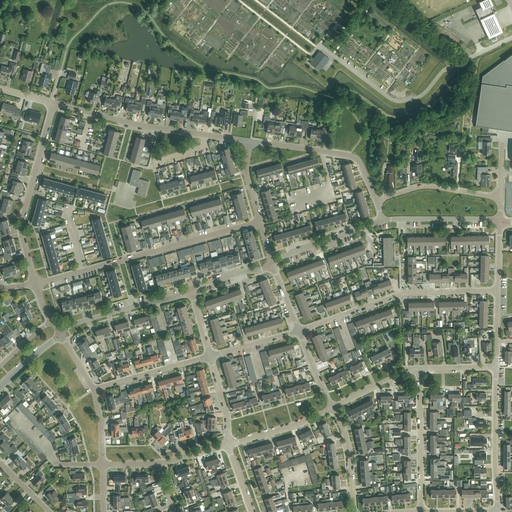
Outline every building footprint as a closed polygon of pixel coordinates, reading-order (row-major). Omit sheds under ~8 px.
[(490,0),(484,0),(480,2),(482,6),(475,9),(489,39),(503,32),(494,13),(496,12),(490,0)] [(371,17),(385,27),(388,24),(374,14),(371,17)] [(320,71),(329,59),(319,51),(310,63),(320,71)] [(511,131),(511,54),(482,76),(475,126),(511,131)] [(14,74),(17,64),(10,63),(9,68),(2,66),(0,72),(0,74),(9,76),(10,72),(14,74)] [(52,65),(42,63),(39,73),(42,73),(39,85),(47,87),(48,80),(49,81),(51,75),(49,74),(52,65)] [(29,82),(32,71),(24,69),(21,80),(29,82)] [(69,72),(68,75),(67,79),(69,79),(65,92),(74,94),(76,88),(77,89),(79,82),(74,81),(76,74),(69,72)] [(100,91),(95,89),(94,93),(88,91),(87,92),(86,92),(86,93),(86,94),(86,95),(86,96),(87,97),(88,98),(87,101),(92,102),(93,100),(97,101),(100,91)] [(110,107),(112,98),(109,98),(110,95),(104,94),(102,101),(105,102),(104,106),(110,107)] [(112,98),(110,107),(116,109),(117,105),(120,106),(121,100),(122,97),(117,95),(116,97),(115,99),(112,98)] [(145,104),(146,95),(141,95),(140,102),(135,101),(134,103),(132,113),(138,114),(139,110),(141,110),(143,103),(145,104)] [(125,111),(132,113),(134,103),(131,102),(131,101),(125,99),(124,106),(126,107),(125,111)] [(154,116),(155,107),(152,107),(151,101),(147,100),(146,111),(148,111),(148,115),(154,116)] [(18,119),(20,111),(15,109),(16,107),(3,103),(0,113),(13,116),(12,118),(18,119)] [(155,107),(154,116),(161,117),(161,113),(164,114),(165,108),(166,103),(162,103),(162,104),(156,103),(156,107),(155,107)] [(176,119),(178,106),(178,105),(172,105),(169,104),(167,114),(170,115),(170,118),(176,119)] [(191,109),(192,109),(192,104),(190,104),(189,105),(188,115),(190,115),(192,116),(191,122),(198,123),(199,114),(195,113),(196,110),(191,109)] [(186,117),(186,114),(188,115),(189,105),(188,105),(187,107),(178,106),(176,119),(182,120),(183,116),(186,117)] [(28,120),(38,123),(41,113),(30,111),(30,113),(26,112),(24,120),(28,121),(28,120)] [(199,114),(198,123),(204,124),(205,118),(208,118),(209,112),(204,111),(203,114),(199,114)] [(227,126),(229,114),(229,112),(221,111),(220,116),(215,116),(214,121),(215,122),(215,125),(220,126),(220,125),(227,126)] [(247,116),(247,112),(240,111),(240,115),(234,115),(233,125),(241,126),(242,116),(247,116)] [(68,124),(69,123),(70,120),(74,121),(75,119),(70,117),(70,118),(61,116),(60,122),(68,124)] [(271,117),(264,116),(263,125),(263,129),(267,129),(267,131),(267,133),(273,134),(275,123),(275,120),(270,120),(271,117)] [(285,128),(286,120),(284,120),(284,122),(279,121),(279,123),(275,123),(273,134),(279,135),(279,133),(280,133),(280,127),(285,128)] [(295,135),(296,126),(291,125),(292,123),(287,122),(287,120),(286,120),(285,128),(289,129),(289,134),(288,136),(291,137),(292,135),(295,135)] [(73,125),(69,123),(68,124),(60,122),(58,128),(67,130),(68,126),(73,127),(73,125)] [(306,131),(307,125),(301,124),(301,127),(296,126),(295,135),(298,136),(298,138),(301,138),(301,136),(302,130),(306,131)] [(317,138),(318,129),(313,128),(313,126),(307,125),(306,131),(311,132),(310,138),(310,139),(313,140),(313,138),(317,138)] [(318,129),(317,138),(320,139),(320,141),(322,141),(323,139),(324,133),(328,134),(329,128),(322,127),(322,130),(318,129)] [(0,137),(3,138),(4,132),(10,134),(11,130),(3,128),(2,131),(0,130),(0,137)] [(71,131),(67,130),(58,128),(56,134),(65,136),(66,132),(71,133),(71,131)] [(108,135),(117,138),(119,131),(110,129),(108,134),(104,133),(103,135),(108,136),(108,135)] [(22,134),(20,141),(23,142),(22,146),(31,148),(33,142),(27,140),(28,138),(29,138),(28,137),(28,136),(22,134)] [(70,137),(65,136),(56,134),(54,140),(63,143),(65,138),(69,139),(70,137)] [(116,144),(117,138),(108,135),(108,136),(107,140),(102,139),(102,141),(106,142),(106,141),(116,144)] [(144,145),(144,144),(145,140),(149,141),(150,139),(145,138),(136,136),(135,142),(144,145)] [(490,155),(491,142),(485,142),(485,138),(478,138),(478,142),(482,142),(482,155),(490,155)] [(114,150),(116,144),(106,141),(106,142),(105,146),(101,145),(100,147),(104,148),(105,147),(114,150)] [(148,145),(144,144),(144,145),(135,142),(133,148),(142,151),(142,150),(143,146),(148,148),(148,145)] [(30,155),(31,148),(22,146),(21,150),(18,149),(17,154),(24,156),(24,153),(30,155)] [(58,154),(56,153),(53,152),(54,148),(52,147),(50,152),(51,152),(49,161),(55,163),(58,154)] [(112,156),(114,150),(105,147),(104,148),(103,152),(99,151),(97,151),(97,153),(103,155),(104,154),(112,156)] [(147,151),(142,150),(142,151),(133,148),(131,154),(140,157),(141,156),(142,152),(146,154),(147,151)] [(217,156),(217,159),(222,157),(222,156),(230,154),(229,148),(220,150),(221,155),(217,156)] [(64,155),(62,155),(59,154),(60,150),(58,149),(56,153),(58,154),(55,163),(61,164),(64,155)] [(70,157),(69,156),(65,155),(66,151),(64,151),(62,155),(64,155),(61,164),(67,166),(70,157)] [(76,158),(75,158),(71,157),(72,153),(70,152),(69,156),(70,157),(67,166),(73,168),(76,158)] [(82,160),(81,160),(77,159),(78,155),(76,154),(75,158),(76,158),(73,168),(79,169),(82,160)] [(145,157),(141,156),(140,157),(131,154),(130,161),(139,163),(140,158),(144,160),(145,157)] [(223,161),(218,162),(219,165),(224,163),(223,162),(232,160),(230,154),(222,156),(222,157),(223,161)] [(457,176),(458,163),(450,162),(450,159),(455,159),(455,156),(448,155),(448,159),(448,162),(446,162),(446,170),(450,170),(450,175),(457,176)] [(16,166),(26,169),(27,162),(22,161),(23,158),(16,156),(15,161),(18,162),(16,166)] [(88,162),(87,161),(83,160),(84,156),(82,156),(81,160),(82,160),(79,169),(86,171),(88,162)] [(94,163),(93,163),(89,162),(90,158),(88,157),(87,161),(88,162),(86,171),(92,172),(94,163)] [(313,167),(312,167),(313,171),(315,170),(314,167),(320,165),(317,157),(311,159),(313,167)] [(94,163),(92,172),(98,174),(100,165),(95,164),(96,160),(94,159),(93,163),(94,163)] [(308,169),(312,167),(313,167),(311,159),(305,161),(307,169),(306,169),(307,173),(309,172),(308,169)] [(225,168),(234,166),(232,160),(223,162),(224,163),(225,167),(220,168),(221,171),(225,169),(225,168)] [(302,170),(306,169),(307,169),(305,161),(299,163),(301,170),(300,171),(301,174),(303,174),(302,170)] [(344,171),(351,169),(349,162),(342,165),(342,164),(338,165),(339,167),(342,166),(343,170),(344,171)] [(277,172),(275,173),(276,176),(279,175),(278,172),(283,170),(281,163),(275,165),(277,172)] [(296,172),(300,171),(301,170),(299,163),(293,164),(295,172),(294,173),(295,176),(297,175),(296,172)] [(290,174),(294,173),(295,172),(293,164),(287,166),(289,174),(288,174),(289,178),(291,177),(290,174)] [(421,164),(415,164),(411,164),(411,172),(414,172),(416,172),(415,176),(420,176),(420,170),(421,170),(421,164)] [(272,174),(275,173),(277,172),(275,165),(269,167),(271,174),(269,174),(270,178),(273,177),(272,174)] [(24,175),(26,169),(16,166),(15,170),(12,170),(11,175),(18,177),(19,174),(24,175)] [(208,172),(210,180),(217,179),(214,170),(209,171),(208,166),(206,167),(207,172),(208,172)] [(225,168),(225,169),(226,173),(222,174),(222,177),(227,176),(227,174),(236,172),(234,166),(225,168)] [(391,182),(393,182),(392,173),(394,173),(393,166),(387,166),(387,170),(386,170),(386,173),(385,173),(386,182),(387,182),(387,184),(391,184),(391,182)] [(265,175),(269,174),(271,174),(269,167),(263,168),(265,176),(263,176),(265,180),(267,179),(265,175)] [(208,172),(207,172),(203,173),(202,168),(199,169),(201,174),(202,173),(204,182),(210,180),(208,172)] [(260,177),(263,176),(265,176),(263,168),(256,170),(258,177),(257,178),(258,181),(261,181),(260,177)] [(129,184),(139,187),(137,195),(145,197),(149,182),(139,179),(141,171),(133,169),(129,184)] [(345,177),(353,175),(351,169),(344,171),(343,170),(340,171),(340,173),(344,172),(345,176),(345,177)] [(202,173),(201,174),(197,175),(196,170),(193,170),(195,175),(196,175),(198,184),(204,182),(202,173)] [(477,170),(477,174),(481,174),(481,186),(490,187),(490,175),(487,174),(487,171),(477,170)] [(196,175),(195,175),(191,176),(190,172),(187,172),(189,177),(190,177),(192,186),(198,184),(196,175)] [(178,180),(180,189),(186,187),(184,179),(179,180),(177,175),(175,176),(177,181),(178,180)] [(347,183),(355,181),(353,175),(345,177),(345,176),(342,177),(342,179),(346,178),(347,182),(347,183)] [(11,186),(20,189),(22,183),(17,181),(18,178),(11,176),(9,181),(12,182),(11,186)] [(178,180),(177,181),(173,182),(171,177),(169,177),(170,182),(172,182),(174,190),(180,189),(178,180)] [(48,192),(49,188),(49,187),(51,180),(44,178),(42,186),(47,187),(46,191),(48,192)] [(172,182),(170,182),(167,183),(165,178),(163,179),(164,184),(166,184),(168,192),(174,190),(172,182)] [(54,194),(55,189),(57,182),(51,180),(49,187),(49,188),(53,189),(52,193),(54,194)] [(159,180),(157,181),(158,186),(159,185),(162,194),(168,192),(166,184),(164,184),(161,185),(159,180)] [(347,183),(347,182),(343,183),(344,185),(348,184),(349,189),(357,187),(355,181),(347,183)] [(60,195),(61,191),(63,183),(57,182),(55,189),(59,190),(58,195),(60,195)] [(69,185),(63,183),(61,191),(65,192),(64,196),(66,197),(67,193),(67,192),(69,185)] [(67,192),(67,193),(71,193),(70,198),(72,198),(74,194),(73,194),(75,187),(69,185),(67,192)] [(19,195),(20,189),(11,186),(10,191),(7,190),(6,192),(2,191),(1,194),(8,196),(9,193),(19,195)] [(85,202),(86,198),(85,197),(87,190),(81,188),(79,196),(83,197),(82,201),(85,202)] [(270,196),(271,197),(274,196),(274,193),(270,194),(269,189),(261,191),(263,198),(270,196)] [(91,203),(92,199),(91,199),(93,192),(87,190),(85,197),(86,198),(90,199),(88,203),(91,203)] [(356,198),(364,197),(362,190),(355,192),(355,191),(351,192),(351,193),(351,195),(355,194),(356,197),(356,198)] [(97,205),(98,201),(97,201),(99,193),(93,192),(91,199),(92,199),(96,200),(95,204),(97,205)] [(234,201),(243,199),(241,192),(232,195),(234,200),(229,201),(230,203),(234,202),(234,201)] [(97,201),(98,201),(102,202),(101,206),(103,207),(104,202),(103,202),(105,195),(99,193),(97,201)] [(7,199),(8,196),(1,194),(0,196),(1,197),(1,199),(3,200),(2,204),(12,207),(13,200),(7,199)] [(272,200),(271,197),(270,196),(263,198),(265,204),(272,202),(273,203),(276,202),(275,199),(272,200)] [(44,206),(46,202),(50,203),(50,201),(46,200),(39,198),(37,204),(44,206)] [(216,209),(217,209),(221,208),(222,212),(225,211),(223,206),(223,207),(220,198),(214,200),(216,209)] [(231,209),(234,209),(234,208),(244,205),(243,199),(234,201),(234,202),(235,206),(231,207),(231,209)] [(219,213),(217,209),(216,209),(214,200),(208,202),(210,211),(211,210),(215,209),(216,214),(219,213)] [(212,215),(211,210),(210,211),(208,202),(202,203),(204,212),(205,212),(209,211),(210,215),(212,215)] [(274,206),(273,203),(272,202),(265,204),(266,210),(274,208),(274,209),(278,208),(277,205),(274,206)] [(206,216),(205,212),(204,212),(202,203),(196,205),(198,214),(199,214),(203,213),(204,217),(206,216)] [(10,213),(12,207),(2,204),(1,208),(0,207),(0,213),(3,214),(4,211),(10,213)] [(49,207),(44,206),(37,204),(35,211),(43,213),(43,212),(44,208),(48,209),(49,207)] [(198,214),(196,205),(189,207),(192,216),(197,215),(198,219),(200,218),(199,214),(198,214)] [(233,215),(238,214),(237,213),(246,211),(244,205),(234,208),(234,209),(236,208),(237,212),(232,213),(233,215)] [(275,212),(274,209),(274,208),(266,210),(268,216),(276,214),(276,215),(280,214),(279,211),(275,212)] [(359,210),(356,211),(356,213),(360,212),(361,217),(369,215),(367,208),(359,210)] [(180,219),(181,219),(185,218),(186,222),(188,222),(187,217),(186,217),(184,209),(177,210),(180,219)] [(339,215),(341,222),(347,221),(345,213),(346,213),(345,209),(343,210),(344,213),(340,214),(339,215)] [(182,223),(181,219),(180,219),(177,210),(171,212),(174,221),(175,221),(179,220),(180,224),(182,223)] [(47,213),(43,212),(43,213),(35,211),(34,217),(41,219),(41,218),(42,214),(46,215),(47,213)] [(248,217),(246,211),(237,213),(238,214),(239,218),(234,219),(235,221),(240,220),(239,219),(248,217)] [(339,215),(340,214),(339,211),(337,212),(338,215),(334,216),(333,216),(335,224),(341,222),(339,215)] [(176,225),(175,221),(174,221),(171,212),(165,214),(168,223),(169,222),(173,221),(174,226),(176,225)] [(333,216),(334,216),(333,213),(330,213),(331,217),(328,218),(327,218),(329,226),(335,224),(333,216)] [(170,227),(169,222),(168,223),(165,214),(159,215),(162,224),(163,224),(167,223),(168,227),(170,227)] [(277,218),(276,215),(276,214),(268,216),(270,222),(277,220),(278,221),(281,220),(281,217),(277,218)] [(327,218),(328,218),(327,214),(324,215),(325,218),(322,220),(320,220),(323,228),(329,226),(327,218)] [(164,228),(163,224),(162,224),(159,215),(153,217),(156,226),(157,226),(161,225),(162,229),(164,228)] [(320,220),(322,220),(321,216),(318,217),(319,220),(314,222),(316,229),(323,228),(320,220)] [(45,219),(41,218),(41,219),(34,217),(32,223),(39,225),(41,220),(45,221),(45,219)] [(158,230),(157,226),(156,226),(153,217),(147,219),(150,228),(151,228),(154,226),(156,231),(158,230)] [(94,226),(102,224),(100,218),(92,220),(94,225),(90,226),(91,229),(95,228),(94,226)] [(152,232),(151,228),(150,228),(147,219),(141,221),(143,230),(148,228),(149,233),(152,232)] [(0,228),(9,226),(7,220),(0,221),(0,228)] [(304,227),(306,234),(312,233),(310,225),(311,225),(310,221),(308,222),(309,226),(305,227),(304,227)] [(132,231),(131,230),(130,226),(135,225),(134,222),(129,224),(130,225),(121,227),(123,233),(132,231)] [(304,227),(305,227),(304,223),(302,224),(303,227),(299,228),(298,229),(300,236),(306,234),(304,227)] [(96,232),(103,230),(102,224),(94,226),(95,228),(96,231),(92,233),(92,235),(96,234),(96,232)] [(298,229),(299,228),(298,225),(296,225),(297,229),(293,230),(292,230),(294,238),(300,236),(298,229)] [(0,238),(6,236),(5,233),(11,232),(9,226),(0,228),(0,230),(1,233),(0,233),(0,238)] [(292,230),(293,230),(292,226),(290,227),(291,231),(287,232),(286,232),(288,239),(294,238),(292,230)] [(133,237),(133,236),(132,232),(137,231),(136,228),(131,230),(132,231),(123,233),(124,239),(133,237)] [(286,232),(287,232),(286,228),(284,229),(285,232),(283,233),(282,229),(280,230),(281,233),(280,234),(282,241),(288,239),(286,232)] [(98,239),(105,236),(103,230),(96,232),(96,234),(97,237),(93,239),(94,241),(98,240),(98,239)] [(245,239),(254,237),(252,230),(243,233),(245,239)] [(275,243),(282,241),(280,234),(281,233),(280,230),(278,230),(279,234),(273,236),(275,243)] [(51,239),(50,235),(54,234),(53,232),(49,233),(42,235),(44,241),(51,239)] [(135,243),(135,242),(134,238),(138,237),(138,234),(133,236),(133,237),(124,239),(126,245),(135,243)] [(5,247),(14,244),(12,238),(7,239),(6,236),(0,238),(0,240),(1,243),(4,243),(5,247)] [(99,244),(107,242),(105,236),(98,239),(98,240),(99,244),(95,245),(96,247),(100,246),(99,244)] [(247,246),(256,243),(254,237),(245,239),(247,246)] [(53,245),(52,241),(56,240),(55,238),(51,239),(44,241),(45,247),(53,245)] [(383,263),(383,266),(394,266),(393,238),(383,238),(380,238),(380,240),(383,240),(383,250),(380,250),(380,254),(383,254),(383,263)] [(135,243),(126,245),(128,252),(137,249),(135,244),(140,243),(140,242),(139,241),(135,242),(135,243)] [(101,251),(108,248),(107,242),(99,244),(100,246),(101,250),(97,251),(97,253),(101,252),(101,251)] [(249,252),(258,250),(256,243),(247,246),(249,252)] [(5,257),(12,255),(11,252),(16,250),(14,244),(5,247),(6,251),(3,252),(5,257)] [(55,251),(54,251),(53,247),(58,246),(57,244),(53,245),(45,247),(47,253),(55,251)] [(357,246),(359,254),(360,254),(362,259),(364,258),(362,253),(366,252),(363,244),(357,246)] [(354,256),(356,261),(358,260),(356,255),(359,254),(357,246),(351,248),(354,256)] [(101,251),(101,252),(102,256),(98,257),(99,259),(103,258),(103,257),(110,255),(108,248),(101,251)] [(351,257),(354,256),(351,248),(345,250),(348,258),(350,263),(352,262),(351,257)] [(56,257),(55,253),(59,252),(59,250),(54,251),(55,251),(47,253),(49,259),(56,257)] [(258,250),(249,252),(251,259),(260,256),(258,250)] [(345,259),(348,258),(345,250),(339,253),(342,260),(344,265),(347,264),(345,259)] [(240,261),(238,252),(237,252),(233,253),(233,251),(230,252),(231,254),(233,263),(240,261)] [(339,261),(342,260),(339,253),(333,255),(336,262),(338,267),(341,266),(339,261)] [(225,256),(227,265),(233,263),(231,254),(225,256)] [(333,264),(336,262),(333,255),(328,257),(330,264),(331,264),(332,269),(335,269),(333,264)] [(58,263),(57,259),(61,258),(60,256),(56,257),(49,259),(51,265),(58,263)] [(221,267),(227,265),(225,256),(218,258),(221,267)] [(214,268),(221,267),(218,258),(212,259),(214,268)] [(208,270),(214,268),(212,259),(205,261),(208,270)] [(316,261),(318,269),(319,269),(321,274),(323,273),(321,268),(324,267),(325,266),(324,265),(322,259),(316,261)] [(8,266),(11,276),(17,274),(16,270),(20,269),(18,261),(12,263),(12,265),(8,266)] [(201,272),(208,270),(205,261),(199,263),(201,272)] [(315,270),(318,269),(316,261),(310,263),(313,271),(315,276),(317,275),(315,270)] [(58,263),(51,265),(52,272),(60,270),(59,265),(63,264),(62,262),(58,263)] [(141,269),(140,265),(144,264),(143,262),(139,263),(132,265),(134,271),(141,269)] [(184,277),(181,268),(178,269),(176,263),(173,264),(175,270),(177,279),(184,277)] [(310,272),(313,271),(310,263),(304,265),(307,273),(309,278),(311,277),(310,272)] [(188,266),(190,275),(196,273),(195,268),(194,264),(188,266)] [(11,276),(8,266),(4,268),(3,265),(0,265),(0,271),(3,271),(5,278),(11,276)] [(304,274),(307,273),(304,265),(298,267),(301,275),(303,280),(306,279),(304,274)] [(184,277),(190,275),(188,266),(181,268),(184,277)] [(298,276),(301,275),(298,267),(292,270),(295,277),(297,282),(300,281),(298,276)] [(143,275),(141,271),(145,270),(145,268),(141,269),(134,271),(135,277),(143,275)] [(460,282),(460,273),(454,274),(454,268),(448,268),(448,274),(442,274),(442,282),(460,282)] [(108,276),(104,278),(105,280),(109,279),(109,278),(116,275),(115,269),(107,271),(108,276)] [(171,281),(177,279),(175,270),(168,272),(171,281)] [(292,278),(295,277),(292,270),(287,272),(289,279),(290,279),(291,284),(294,283),(292,278)] [(165,283),(171,281),(168,272),(162,273),(165,283)] [(158,284),(165,283),(162,273),(155,275),(158,284)] [(144,281),(143,277),(147,276),(146,274),(143,275),(135,277),(137,283),(144,281)] [(384,282),(386,289),(392,287),(390,279),(389,280),(388,274),(385,275),(387,280),(384,282)] [(107,286),(111,285),(110,284),(118,282),(116,275),(109,278),(109,279),(110,283),(106,284),(107,286)] [(386,289),(384,282),(382,277),(379,277),(381,283),(378,284),(380,292),(386,289)] [(262,287),(269,284),(267,279),(259,282),(254,284),(255,286),(260,284),(262,287)] [(144,281),(137,283),(139,290),(146,288),(145,283),(149,282),(148,280),(144,281)] [(360,290),(363,298),(380,292),(378,284),(372,286),(370,281),(364,283),(366,288),(360,290)] [(108,290),(108,292),(113,291),(112,290),(120,288),(118,282),(110,284),(111,285),(112,289),(108,290)] [(264,293),(272,290),(269,284),(262,287),(262,288),(257,290),(258,292),(263,290),(264,293)] [(363,298),(360,290),(358,285),(356,286),(358,291),(354,292),(357,300),(363,298)] [(121,294),(120,288),(112,290),(113,291),(114,295),(109,296),(110,298),(114,297),(114,296),(121,294)] [(234,291),(237,298),(238,303),(240,309),(244,308),(242,302),(241,302),(239,297),(243,296),(240,288),(234,291)] [(343,296),(346,304),(352,302),(349,294),(347,289),(344,290),(346,295),(343,296)] [(259,295),(260,298),(265,296),(266,299),(274,296),(272,290),(264,293),(259,295)] [(93,293),(96,302),(102,300),(100,291),(93,293)] [(233,300),(237,298),(234,291),(228,293),(231,301),(233,306),(235,305),(233,300)] [(346,304),(343,296),(341,291),(338,292),(340,297),(337,298),(340,306),(346,304)] [(298,301),(305,298),(310,296),(309,294),(304,296),(303,292),(295,295),(298,301)] [(89,304),(96,302),(93,293),(87,295),(89,304)] [(227,302),(231,301),(228,293),(222,295),(225,303),(227,308),(229,307),(227,302)] [(340,306),(337,298),(335,293),(333,294),(334,299),(331,300),(334,308),(340,306)] [(8,295),(3,298),(7,305),(12,302),(8,295)] [(77,307),(74,298),(71,299),(70,295),(67,296),(68,300),(70,309),(77,307)] [(83,305),(89,304),(87,295),(80,296),(83,305)] [(222,304),(225,303),(222,295),(216,297),(219,305),(221,310),(223,309),(222,304)] [(334,308),(331,300),(329,295),(327,296),(329,301),(325,302),(328,310),(334,308)] [(77,307),(83,305),(80,296),(74,298),(77,307)] [(266,299),(261,301),(262,304),(267,302),(269,305),(276,302),(274,296),(266,299)] [(216,306),(219,305),(216,297),(211,299),(213,307),(215,312),(218,311),(216,306)] [(300,307),(307,304),(312,302),(311,299),(306,301),(305,298),(298,301),(300,307)] [(210,308),(213,307),(211,299),(205,301),(207,309),(209,314),(212,313),(210,308)] [(63,311),(70,309),(68,300),(61,302),(63,311)] [(21,313),(28,309),(30,308),(26,301),(20,304),(18,301),(13,304),(15,309),(19,315),(21,313)] [(458,302),(458,310),(458,315),(460,315),(460,310),(464,310),(464,313),(467,312),(467,303),(464,303),(464,301),(458,302)] [(302,313),(310,310),(315,308),(314,305),(309,307),(307,304),(300,307),(302,313)] [(325,311),(322,304),(316,307),(319,313),(325,311)] [(176,316),(187,312),(185,306),(177,308),(178,312),(175,312),(176,316)] [(28,309),(21,313),(19,315),(23,321),(20,322),(24,329),(30,325),(27,320),(33,317),(28,309)] [(387,319),(389,324),(391,323),(390,318),(393,317),(391,309),(384,311),(387,319)] [(310,310),(302,313),(304,319),(312,316),(312,315),(317,313),(316,311),(311,313),(310,310)] [(384,320),(387,319),(384,311),(379,313),(381,321),(383,326),(386,325),(384,320)] [(189,319),(187,312),(176,316),(178,322),(181,321),(189,319)] [(275,319),(277,327),(283,325),(281,317),(279,312),(277,313),(278,318),(275,319)] [(378,322),(381,321),(379,313),(373,315),(376,323),(377,328),(380,327),(378,322)] [(372,324),(376,323),(373,315),(367,317),(370,325),(371,330),(374,329),(372,324)] [(140,318),(143,328),(143,329),(146,328),(146,326),(149,325),(152,325),(153,325),(152,323),(151,320),(151,318),(150,316),(147,317),(147,316),(140,318)] [(265,330),(263,322),(261,317),(259,318),(260,323),(257,324),(259,332),(265,330)] [(366,326),(370,325),(367,317),(361,320),(364,327),(366,332),(368,331),(366,326)] [(143,328),(140,318),(133,319),(136,328),(137,330),(143,328)] [(212,326),(220,324),(225,322),(224,320),(219,321),(218,318),(210,320),(212,326)] [(169,328),(170,332),(191,325),(189,319),(181,321),(182,325),(175,327),(169,328)] [(259,332),(257,324),(256,319),(253,320),(254,325),(251,326),(253,334),(259,332)] [(361,328),(364,327),(361,320),(355,322),(358,329),(360,334),(362,333),(361,328)] [(124,331),(125,335),(128,334),(127,330),(130,329),(127,321),(121,323),(124,331)] [(253,334),(251,326),(250,321),(247,321),(249,327),(245,328),(247,336),(253,334)] [(121,336),(125,335),(124,331),(121,323),(114,325),(117,333),(120,332),(121,336)] [(213,332),(221,330),(226,328),(226,326),(221,327),(220,324),(212,326),(213,332)] [(193,332),(191,325),(170,332),(171,334),(177,332),(183,331),(184,334),(193,332)] [(0,341),(5,347),(6,348),(13,342),(9,338),(11,336),(14,333),(7,326),(1,332),(3,334),(5,337),(0,341)] [(102,329),(105,337),(106,342),(109,342),(108,336),(111,335),(109,327),(102,329)] [(98,339),(105,337),(102,329),(95,331),(98,339)] [(215,338),(223,336),(228,334),(227,332),(222,333),(221,330),(213,332),(215,338)] [(392,336),(390,331),(383,334),(387,341),(392,339),(391,337),(392,336)] [(314,343),(322,340),(327,338),(326,336),(321,338),(320,334),(312,337),(314,343)] [(82,350),(89,346),(87,344),(90,342),(88,339),(86,336),(80,340),(81,342),(78,344),(82,350)] [(175,350),(181,348),(186,347),(196,344),(194,336),(190,337),(191,339),(188,340),(189,343),(184,344),(180,345),(174,347),(175,350)] [(223,336),(215,338),(217,344),(225,342),(230,340),(229,338),(224,339),(223,336)] [(410,349),(410,352),(408,352),(408,353),(408,355),(408,356),(410,356),(410,357),(413,357),(417,357),(416,340),(419,340),(419,337),(413,337),(413,344),(412,344),(412,349),(410,349)] [(467,341),(467,345),(464,345),(464,351),(463,351),(464,355),(472,354),(471,347),(474,347),(474,340),(473,338),(467,338),(467,341)] [(317,349),(324,346),(329,344),(328,342),(323,344),(322,340),(314,343),(317,349)] [(440,341),(432,342),(433,354),(435,353),(435,356),(441,355),(441,353),(442,353),(442,349),(441,349),(440,341)] [(287,345),(289,353),(290,358),(293,357),(291,352),(295,351),(293,343),(287,345)] [(458,355),(457,347),(453,347),(453,343),(448,343),(448,351),(451,350),(451,356),(458,355)] [(489,352),(491,352),(491,343),(482,343),(482,349),(484,349),(484,353),(489,353),(489,352)] [(196,344),(186,347),(186,349),(187,352),(191,351),(198,349),(196,344)] [(285,354),(289,353),(287,345),(281,347),(283,355),(284,360),(287,359),(285,354)] [(91,358),(97,354),(95,350),(92,352),(89,346),(82,350),(85,356),(89,354),(91,358)] [(154,355),(152,346),(149,347),(153,362),(159,360),(157,354),(154,355)] [(319,355),(327,352),(332,350),(331,347),(326,349),(324,346),(317,349),(319,355)] [(279,355),(283,355),(281,347),(275,348),(277,356),(278,361),(281,361),(279,355)] [(272,361),(272,363),(275,362),(273,357),(277,356),(275,348),(269,350),(271,358),(268,359),(269,362),(272,361)] [(379,353),(383,360),(392,355),(388,348),(379,353)] [(147,364),(146,357),(142,358),(141,354),(140,350),(137,350),(142,365),(147,364)] [(327,352),(319,355),(321,361),(329,358),(329,357),(334,355),(333,353),(328,355),(327,352)] [(374,364),(383,360),(379,353),(368,358),(370,362),(373,361),(374,364)] [(93,369),(100,365),(97,359),(99,358),(97,354),(91,358),(93,361),(90,363),(93,369)] [(120,355),(124,370),(130,369),(128,362),(124,363),(123,360),(124,359),(122,354),(120,355)] [(117,356),(119,360),(115,361),(116,362),(110,363),(112,366),(114,370),(117,368),(118,372),(124,370),(120,355),(117,356)] [(224,369),(235,366),(237,366),(236,363),(231,364),(230,361),(222,363),(224,369)] [(354,362),(358,371),(360,370),(361,371),(364,369),(361,362),(357,364),(356,361),(354,362)] [(357,372),(358,371),(354,362),(352,363),(353,365),(350,367),(353,375),(357,373),(357,372)] [(100,365),(93,369),(97,375),(100,373),(102,375),(108,372),(106,369),(104,366),(102,367),(100,365)] [(226,375),(237,372),(239,371),(238,369),(236,370),(235,366),(224,369),(226,375)] [(338,370),(339,372),(343,380),(347,378),(346,377),(348,376),(344,367),(338,370)] [(196,377),(204,375),(203,369),(196,371),(197,373),(185,377),(187,383),(190,382),(189,379),(193,378),(196,377)] [(336,374),(333,369),(331,370),(333,373),(337,382),(339,381),(339,382),(343,380),(339,372),(336,374)] [(235,379),(238,378),(241,377),(240,375),(238,376),(237,372),(226,375),(227,381),(235,379)] [(335,382),(337,382),(333,373),(331,374),(332,376),(328,378),(332,385),(336,383),(335,382)] [(23,383),(26,386),(24,388),(26,390),(35,382),(29,376),(23,383)] [(176,393),(180,392),(175,377),(170,378),(171,384),(174,384),(176,393)] [(229,387),(234,386),(242,383),(242,381),(236,382),(235,379),(227,381),(229,387)] [(473,384),(467,384),(467,381),(463,381),(463,388),(467,388),(471,388),(477,388),(477,385),(482,385),(482,384),(487,384),(487,380),(483,380),(482,379),(473,379),(473,384)] [(169,399),(168,395),(166,386),(164,380),(158,381),(160,388),(163,387),(166,400),(169,399)] [(302,381),(305,391),(307,390),(307,391),(311,390),(309,382),(305,383),(304,380),(302,381)] [(189,391),(207,386),(206,381),(199,382),(198,383),(197,383),(198,386),(188,389),(189,391)] [(40,387),(35,382),(26,390),(28,392),(30,390),(33,393),(30,395),(34,398),(39,393),(37,390),(40,387)] [(291,395),(293,394),(290,384),(288,385),(289,388),(285,389),(287,397),(291,396),(291,395)] [(299,393),(297,386),(293,387),(292,384),(290,384),(293,394),(295,394),(295,395),(299,393)] [(151,402),(146,385),(141,386),(142,392),(145,392),(146,396),(147,396),(148,401),(149,404),(151,404),(151,402)] [(277,391),(274,392),(276,400),(280,399),(280,398),(282,397),(279,387),(276,388),(277,391)] [(136,404),(139,403),(135,388),(129,389),(131,396),(134,395),(136,404)] [(249,395),(252,406),(254,405),(254,406),(259,405),(256,397),(253,398),(250,388),(247,389),(248,390),(249,395)] [(272,401),(276,400),(274,392),(270,393),(269,390),(267,391),(270,401),(272,400),(272,401)] [(265,391),(265,394),(262,395),(264,403),(268,402),(268,401),(270,401),(267,391),(265,391)] [(3,399),(9,405),(11,402),(14,405),(19,400),(15,396),(12,399),(8,394),(3,399)] [(40,400),(45,405),(51,399),(47,394),(44,397),(42,395),(36,400),(38,403),(40,400)] [(114,398),(113,394),(105,396),(107,402),(114,401),(118,400),(122,399),(123,402),(125,402),(124,396),(114,398)] [(461,397),(461,394),(454,394),(455,403),(455,406),(457,406),(457,403),(460,403),(460,408),(463,408),(463,403),(463,397),(461,397)] [(237,396),(237,398),(239,402),(241,409),(242,409),(243,410),(247,408),(244,400),(241,401),(239,395),(237,396)] [(398,402),(404,401),(404,395),(397,396),(398,400),(395,400),(395,409),(399,409),(398,402)] [(430,409),(435,409),(435,406),(438,406),(438,403),(436,403),(436,395),(430,395),(430,401),(433,401),(433,406),(430,406),(430,409)] [(435,406),(435,409),(446,409),(445,406),(440,406),(440,401),(443,401),(442,395),(436,395),(436,403),(438,403),(438,406),(435,406)] [(395,409),(395,400),(393,400),(393,396),(386,396),(387,409),(390,409),(390,406),(389,406),(389,402),(392,402),(392,409),(395,409)] [(196,408),(212,403),(210,397),(203,399),(204,402),(200,403),(200,404),(195,405),(196,408)] [(239,410),(241,409),(239,402),(237,398),(235,399),(236,403),(232,404),(235,412),(239,411),(239,410)] [(6,407),(9,405),(3,399),(0,401),(0,404),(3,407),(0,410),(4,414),(9,410),(6,407)] [(51,399),(45,405),(45,406),(44,407),(47,413),(46,414),(49,417),(56,410),(54,407),(56,405),(51,399)] [(119,403),(123,402),(122,399),(118,400),(114,401),(107,402),(107,406),(106,406),(107,411),(111,410),(111,408),(116,407),(115,404),(119,403)] [(365,403),(372,417),(375,416),(371,409),(374,407),(370,400),(365,403)] [(212,403),(196,408),(196,410),(201,409),(205,408),(206,412),(214,410),(212,403)] [(369,419),(372,417),(365,403),(359,406),(363,413),(366,411),(367,414),(366,414),(369,419)] [(360,414),(363,413),(359,406),(354,408),(361,424),(364,423),(361,417),(362,417),(360,414)] [(361,424),(354,408),(348,411),(349,414),(346,415),(349,421),(352,420),(352,418),(355,417),(359,425),(361,424)] [(137,419),(138,435),(145,435),(145,431),(148,431),(148,425),(145,425),(145,428),(140,428),(140,416),(140,410),(137,410),(137,411),(138,416),(137,419)] [(60,424),(67,420),(63,414),(60,415),(58,413),(54,415),(56,418),(60,424)] [(476,418),(468,417),(468,425),(473,425),(476,425),(476,428),(481,428),(481,429),(486,429),(486,421),(476,421),(476,418)] [(123,422),(122,419),(116,420),(117,423),(111,423),(111,430),(123,429),(128,429),(128,427),(119,427),(119,423),(123,422)] [(67,420),(60,424),(58,425),(62,431),(60,432),(62,435),(65,433),(69,430),(68,428),(71,426),(67,420)] [(181,421),(179,422),(180,427),(176,428),(177,429),(173,430),(175,437),(179,436),(180,439),(187,438),(182,421),(181,421)] [(182,421),(187,438),(193,436),(191,428),(186,430),(184,421),(182,421)] [(171,427),(172,426),(170,424),(171,424),(169,422),(167,424),(168,425),(161,433),(159,431),(161,429),(157,426),(153,430),(155,432),(152,435),(157,440),(171,427)] [(315,434),(328,428),(326,423),(319,425),(320,428),(317,430),(313,431),(315,434)] [(171,427),(157,440),(162,445),(167,439),(165,437),(173,429),(171,427)] [(355,435),(363,433),(362,427),(354,429),(355,435)] [(328,428),(315,434),(316,437),(320,435),(322,434),(324,437),(331,434),(328,428)] [(305,432),(308,439),(314,436),(310,429),(305,432)] [(310,442),(308,439),(305,432),(299,435),(303,442),(306,441),(307,443),(309,447),(312,446),(310,442)] [(9,439),(3,433),(0,436),(0,440),(2,443),(0,444),(0,448),(2,451),(8,445),(10,443),(7,441),(9,439)] [(65,447),(71,446),(77,444),(76,437),(71,438),(71,435),(63,437),(64,440),(65,444),(64,444),(65,447)] [(294,436),(288,438),(290,446),(296,444),(294,436)] [(466,437),(466,439),(470,439),(470,446),(483,446),(483,443),(486,443),(486,439),(483,438),(483,437),(466,437)] [(288,438),(282,440),(285,447),(290,446),(288,438)] [(282,440),(276,441),(278,449),(282,448),(283,451),(282,451),(284,455),(287,454),(285,450),(285,447),(282,440)] [(266,444),(268,452),(274,450),(272,443),(266,444)] [(79,451),(77,444),(71,446),(73,452),(70,453),(71,456),(76,455),(75,452),(79,451)] [(369,447),(369,448),(374,447),(374,444),(358,447),(359,453),(367,452),(366,448),(369,447)] [(8,445),(2,451),(7,455),(11,451),(14,453),(18,449),(13,445),(10,447),(8,445)] [(256,455),(254,448),(248,449),(250,457),(253,456),(254,459),(255,459),(255,460),(251,461),(251,462),(252,466),(259,464),(257,458),(256,455)] [(12,461),(16,465),(23,458),(21,456),(23,454),(18,449),(14,453),(17,456),(12,461)] [(42,452),(38,456),(43,460),(47,456),(42,452)] [(23,458),(16,465),(21,470),(26,465),(28,468),(33,464),(28,459),(26,461),(23,458)] [(211,460),(214,467),(220,465),(221,465),(220,461),(219,461),(218,458),(211,460)] [(214,467),(211,460),(210,460),(206,461),(205,462),(206,465),(205,465),(206,469),(207,469),(214,467)] [(182,468),(185,479),(188,478),(187,474),(190,473),(189,466),(182,468)] [(486,478),(486,476),(486,469),(478,469),(478,466),(472,466),(472,469),(474,469),(474,476),(481,476),(481,479),(486,478)] [(256,475),(263,473),(261,467),(254,469),(256,475)] [(183,480),(184,486),(187,485),(185,479),(182,468),(180,469),(180,468),(175,469),(175,470),(176,474),(177,473),(178,476),(181,476),(182,481),(183,480)] [(43,474),(41,472),(39,470),(35,474),(37,476),(31,482),(37,487),(44,480),(40,476),(43,474)] [(73,481),(84,481),(84,474),(76,474),(75,471),(69,471),(70,474),(73,474),(73,481)] [(219,481),(226,478),(225,475),(226,475),(225,473),(224,472),(216,475),(217,479),(218,478),(219,481)] [(258,481),(265,478),(263,473),(256,475),(258,481)] [(140,489),(143,488),(142,485),(142,475),(139,475),(139,474),(136,474),(136,475),(135,475),(135,478),(132,478),(132,483),(133,484),(135,484),(135,481),(138,481),(138,487),(139,487),(140,489)] [(147,475),(147,474),(144,474),(144,475),(142,475),(142,485),(143,488),(140,489),(141,493),(143,492),(144,492),(147,491),(147,490),(153,488),(152,485),(146,487),(145,484),(145,481),(148,481),(148,475),(147,475)] [(215,482),(210,484),(212,487),(216,485),(219,484),(220,483),(221,487),(222,487),(222,488),(226,487),(225,486),(229,484),(226,478),(219,481),(215,482)] [(260,487),(267,484),(265,478),(258,481),(260,487)] [(267,484),(260,487),(262,493),(269,490),(267,484)] [(53,488),(50,485),(46,490),(48,493),(46,496),(54,504),(55,503),(56,502),(57,502),(57,501),(57,500),(59,499),(56,496),(58,493),(54,490),(52,492),(51,491),(53,488)] [(73,498),(79,498),(79,495),(87,495),(86,487),(76,488),(76,493),(73,493),(73,498)] [(197,489),(194,490),(194,488),(183,491),(184,492),(183,492),(184,495),(185,495),(186,497),(198,493),(197,489)] [(143,503),(156,498),(155,495),(156,495),(155,492),(154,493),(154,492),(149,494),(148,490),(144,492),(143,492),(144,496),(143,496),(144,499),(142,500),(143,503)] [(226,499),(233,496),(232,493),(232,491),(231,491),(231,490),(222,493),(223,497),(225,497),(226,499)] [(4,503),(11,496),(7,492),(2,497),(0,494),(0,503),(3,501),(4,503)] [(187,503),(188,503),(194,501),(196,500),(197,497),(200,496),(198,493),(186,497),(187,500),(186,500),(187,503)] [(267,505),(274,502),(273,499),(275,498),(276,498),(280,497),(279,494),(274,495),(274,496),(272,497),(272,496),(265,499),(267,505)] [(11,496),(4,503),(6,505),(3,508),(7,511),(12,507),(10,505),(15,500),(11,496)] [(233,496),(226,499),(228,505),(229,506),(232,505),(231,504),(235,503),(233,496)] [(79,498),(73,498),(73,503),(77,503),(77,508),(87,508),(87,501),(79,501),(79,498)] [(156,498),(143,503),(144,506),(151,504),(152,506),(158,504),(156,498)] [(127,501),(113,501),(113,504),(112,504),(112,508),(113,507),(113,508),(120,507),(120,508),(125,508),(125,506),(130,506),(130,500),(127,501)] [(275,505),(282,503),(281,500),(274,502),(267,505),(269,511),(276,508),(275,505)]
